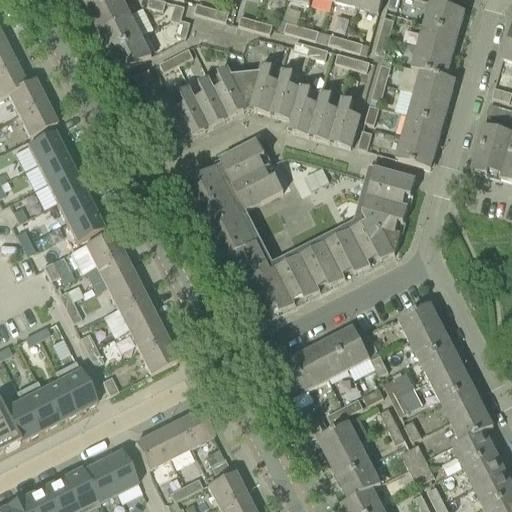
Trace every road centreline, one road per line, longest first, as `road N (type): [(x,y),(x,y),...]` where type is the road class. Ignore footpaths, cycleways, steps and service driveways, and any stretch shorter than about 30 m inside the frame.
road 1 (residential): [(225,367),(35,0)]
road 2 (residential): [(0,482),(225,367)]
road 3 (residential): [(225,367),(421,269)]
road 4 (residential): [(445,185),(497,0)]
road 5 (residential): [(299,511),(225,367)]
road 6 (residential): [(488,393),(421,269)]
